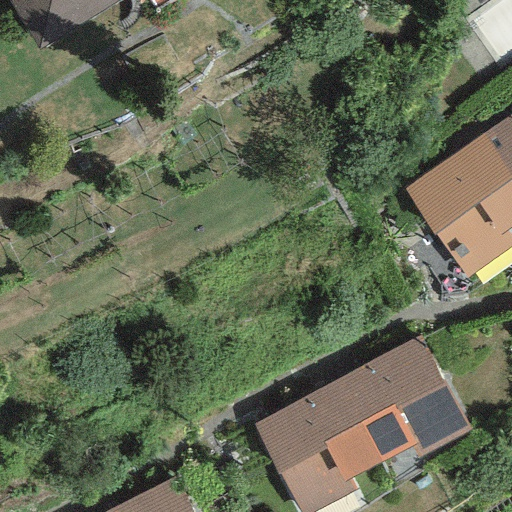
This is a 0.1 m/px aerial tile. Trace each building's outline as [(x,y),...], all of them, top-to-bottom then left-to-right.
[(98,0),(15,0),(36,36),(98,0)] [(511,108),(486,127),(511,165),(511,108)] [(511,217),(511,165),(486,127),(406,184),(466,270),(511,238),(511,231),(506,222),(511,217)] [(423,330),(341,373),(382,452),(411,437),(419,453),(472,425),(423,330)] [(382,452),(341,373),(255,418),(302,511),(303,511),(357,485),(349,470),(382,452)] [(198,511),(177,471),(96,511),(198,511)]
